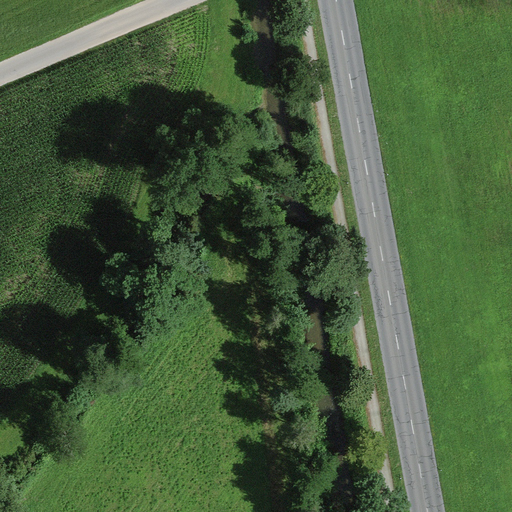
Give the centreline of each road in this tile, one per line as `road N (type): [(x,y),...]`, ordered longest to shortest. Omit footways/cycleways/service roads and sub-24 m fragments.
road 1 (tertiary): [(336,0),(428,511)]
road 2 (unclassified): [(0,73),(173,0)]
